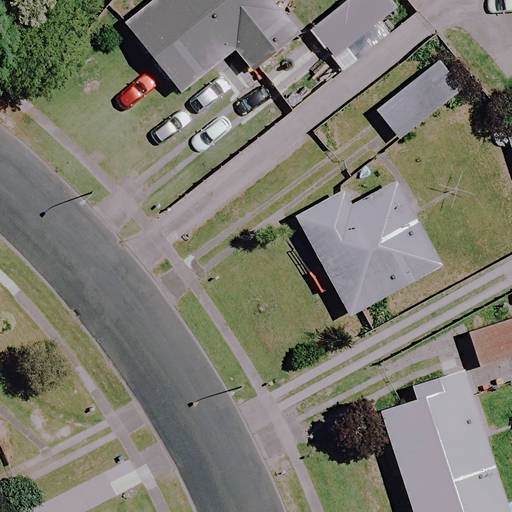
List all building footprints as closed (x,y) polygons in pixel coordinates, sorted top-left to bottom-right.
[(300,35),(272,0),(154,0),(123,25),(179,97),(229,57),(245,77),(300,35)] [(396,8),(389,0),(344,0),(307,31),(332,61),(396,8)] [(474,108),(433,62),(368,120),(390,144),(418,119),(438,142),(474,108)] [(436,268),(393,186),(347,210),(339,195),(294,219),(345,316),(436,268)] [(511,359),(511,316),(483,325),(495,364),(511,359)] [(505,511),(465,380),(375,408),(407,511),(505,511)]
